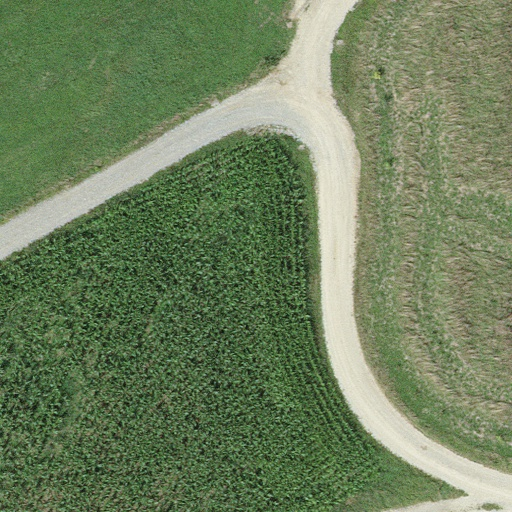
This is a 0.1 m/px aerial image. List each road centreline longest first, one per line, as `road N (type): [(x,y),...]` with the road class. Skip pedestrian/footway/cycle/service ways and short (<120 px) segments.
road 1 (track): [(511,491),(445,473),(398,441),(335,350),(319,147),(302,81)]
road 2 (track): [(302,81),(227,112),(0,233)]
